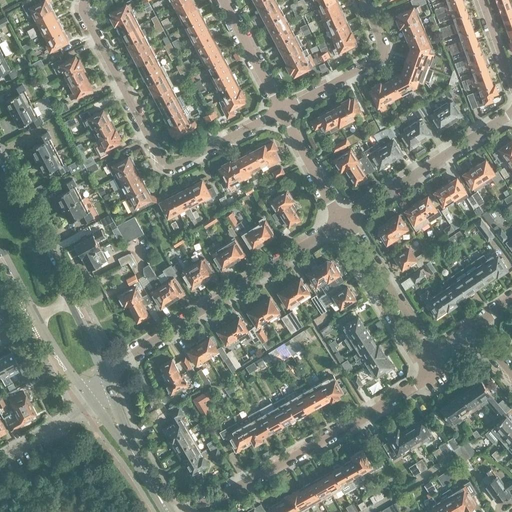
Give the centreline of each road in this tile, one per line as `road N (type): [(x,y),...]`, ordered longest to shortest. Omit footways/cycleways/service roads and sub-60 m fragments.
road 1 (residential): [(85,0),(82,10),(168,164),(280,112)]
road 2 (residential): [(107,377),(341,222)]
road 3 (residential): [(193,511),(434,373)]
road 4 (residential): [(341,222),(511,113)]
road 5 (residential): [(280,112),(382,57),(362,0)]
road 6 (residential): [(423,353),(356,233),(341,222)]
road 7 (residential): [(341,222),(379,296),(423,353)]
road 8 (tertiary): [(70,300),(0,168)]
road 9 (residential): [(280,112),(222,0)]
road 10 (residential): [(341,222),(280,112)]
